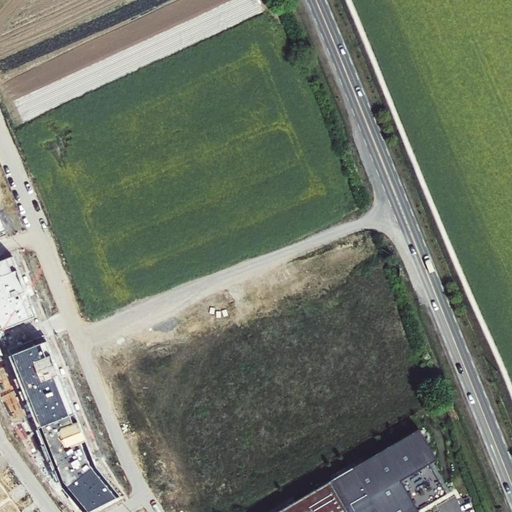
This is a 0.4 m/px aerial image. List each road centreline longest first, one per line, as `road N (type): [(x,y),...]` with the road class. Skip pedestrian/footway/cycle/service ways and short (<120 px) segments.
road 1 (primary): [(316,0),(511,485)]
road 2 (residential): [(148,500),(0,140)]
